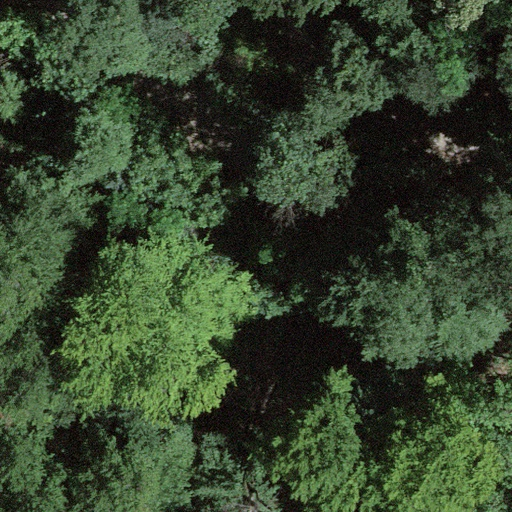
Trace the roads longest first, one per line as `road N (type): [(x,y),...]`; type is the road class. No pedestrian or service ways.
road 1 (track): [(0,20),(281,82),(511,174)]
road 2 (track): [(511,150),(355,53),(306,0)]
